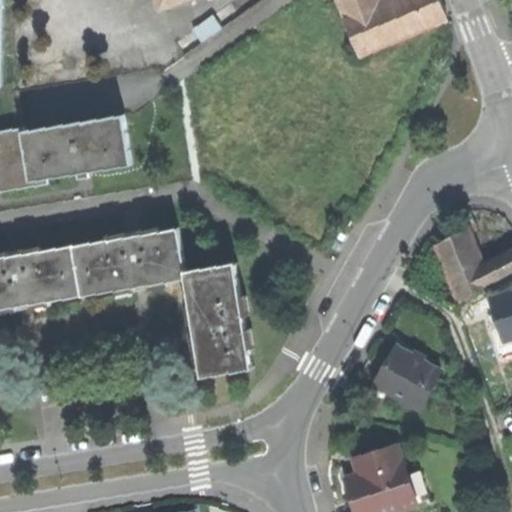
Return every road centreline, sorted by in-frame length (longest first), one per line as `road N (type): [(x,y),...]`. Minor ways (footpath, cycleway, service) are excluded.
road 1 (residential): [(286,416),(410,198),(443,176),(511,151)]
road 2 (track): [(367,267),(432,303),(456,329),(511,505)]
road 3 (residential): [(0,489),(216,457)]
